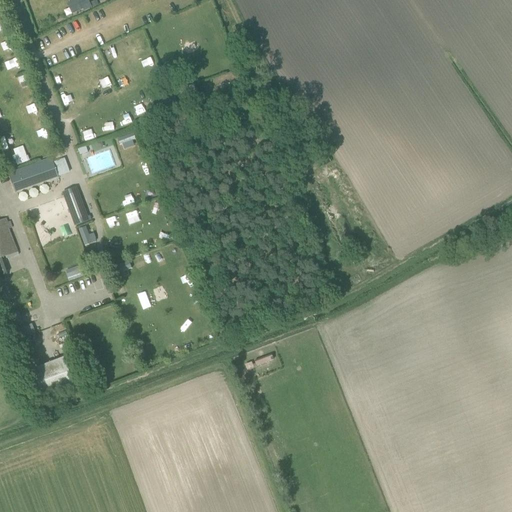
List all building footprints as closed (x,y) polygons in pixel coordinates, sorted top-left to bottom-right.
[(81,3),(70,9),(72,14),(84,9),(81,3)] [(110,115),(112,125),(121,123),(119,113),(110,115)] [(275,143),(281,141),(276,127),(270,129),(275,143)] [(135,133),(118,137),(121,149),(138,145),(135,133)] [(80,155),(88,153),(86,147),(78,149),(80,155)] [(22,150),(11,153),(14,165),(25,162),(22,150)] [(58,177),(51,158),(8,174),(15,193),(58,177)] [(75,226),(91,220),(90,216),(88,216),(77,187),(63,192),(75,226)] [(120,227),(117,217),(107,220),(110,230),(120,227)] [(0,259),(17,253),(8,229),(12,228),(10,222),(7,223),(6,219),(0,221),(0,259)] [(80,229),(85,249),(96,246),(91,226),(80,229)] [(69,281),(84,277),(82,266),(66,269),(69,281)] [(182,284),(190,281),(187,271),(179,274),(182,284)] [(8,316),(12,327),(23,323),(19,312),(8,316)] [(32,325),(9,334),(12,343),(35,334),(32,325)] [(271,355),(254,361),(256,366),(273,360),(271,355)] [(29,373),(40,403),(78,388),(66,358),(29,373)] [(310,485),(301,454),(296,456),(294,450),(279,454),(290,491),(310,485)]
